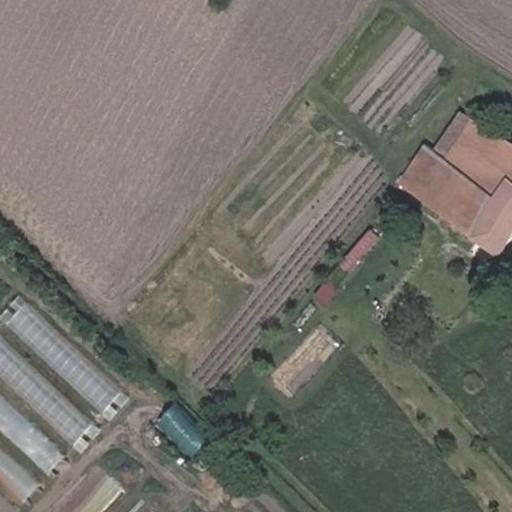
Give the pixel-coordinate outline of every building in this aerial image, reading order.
[(456,90),(428,132),(443,141),(447,143),(472,100),(469,99),(456,90)] [(447,143),(443,141),(428,132),(425,130),(400,172),(505,234),(511,222),(511,124),(472,100),(447,143)] [(384,227),(374,221),(349,258),(359,264),(384,227)] [(109,412),(129,392),(24,293),(4,314),(44,353),(55,341),(88,372),(78,382),(109,412)] [(0,330),(0,370),(17,387),(38,366),(0,330)] [(56,385),(37,407),(84,448),(103,426),(73,400),(56,385)] [(48,438),(35,460),(54,471),(67,449),(48,438)]
